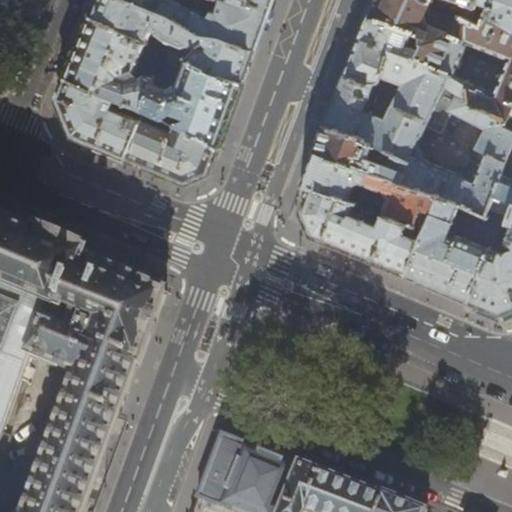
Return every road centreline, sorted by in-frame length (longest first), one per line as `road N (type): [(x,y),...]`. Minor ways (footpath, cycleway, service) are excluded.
road 1 (tertiary): [(217,253),(511,374)]
road 2 (secondary): [(217,253),(121,511)]
road 3 (secondary): [(313,0),(217,253)]
road 4 (tertiary): [(0,160),(217,253)]
road 5 (residential): [(0,146),(64,0)]
